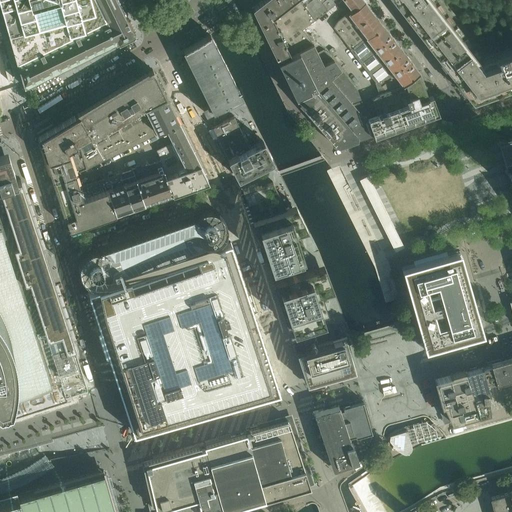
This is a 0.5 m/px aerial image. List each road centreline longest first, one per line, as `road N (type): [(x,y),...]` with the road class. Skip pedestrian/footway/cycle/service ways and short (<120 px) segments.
road 1 (residential): [(61,251),(230,187),(156,42)]
road 2 (residential): [(239,0),(292,104),(334,153)]
road 3 (residential): [(16,123),(156,42)]
road 4 (residential): [(357,0),(321,29),(358,76),(371,112)]
road 5 (residential): [(61,251),(16,123)]
